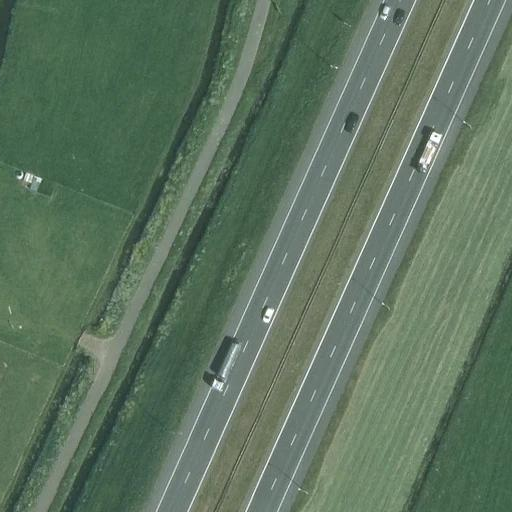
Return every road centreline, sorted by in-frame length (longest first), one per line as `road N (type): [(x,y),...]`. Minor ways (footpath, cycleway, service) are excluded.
road 1 (motorway): [(400,0),(171,511)]
road 2 (motorway): [(262,511),(490,0)]
road 3 (track): [(0,199),(40,313),(117,357)]
